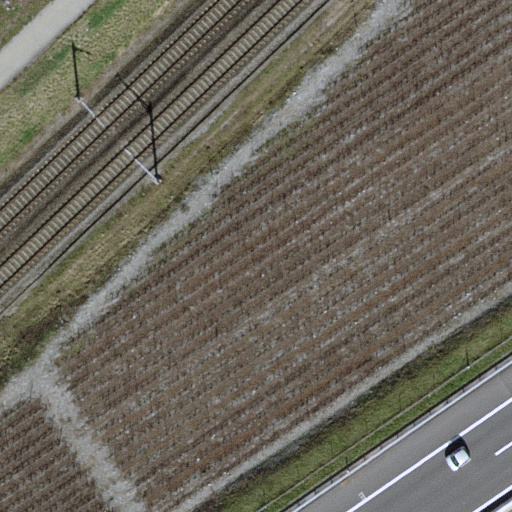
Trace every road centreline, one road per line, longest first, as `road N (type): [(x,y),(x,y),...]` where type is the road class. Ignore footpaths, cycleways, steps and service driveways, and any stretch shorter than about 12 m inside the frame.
road 1 (track): [(511,294),(194,511)]
road 2 (track): [(36,372),(130,511)]
road 3 (motorway): [(511,441),(409,511)]
